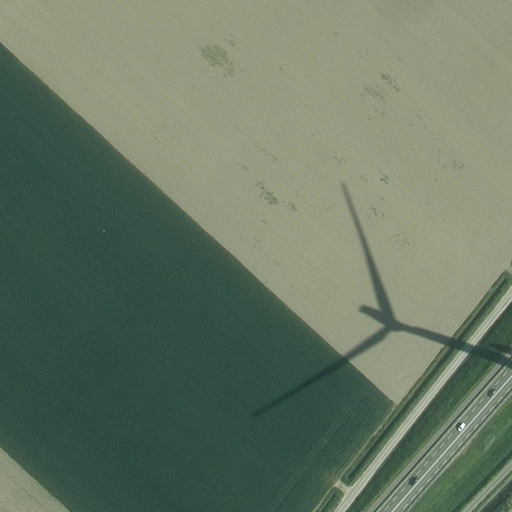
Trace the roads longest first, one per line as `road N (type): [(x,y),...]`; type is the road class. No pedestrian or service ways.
road 1 (unclassified): [(339,511),(511,295)]
road 2 (primary): [(389,511),(511,373)]
